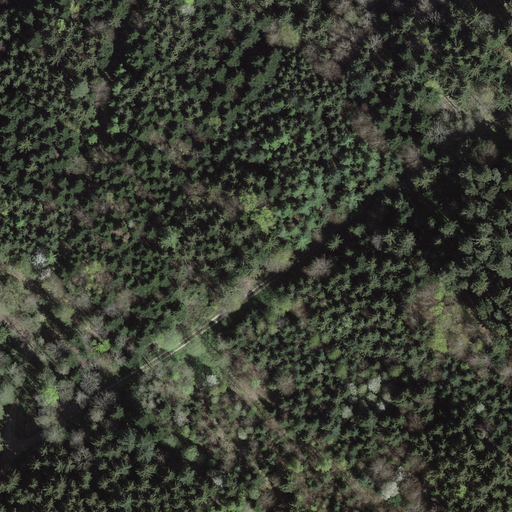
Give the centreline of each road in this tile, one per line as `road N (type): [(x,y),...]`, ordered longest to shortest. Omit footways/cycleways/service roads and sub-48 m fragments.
road 1 (track): [(0,469),(511,114)]
road 2 (track): [(142,0),(120,32),(80,212),(0,465)]
